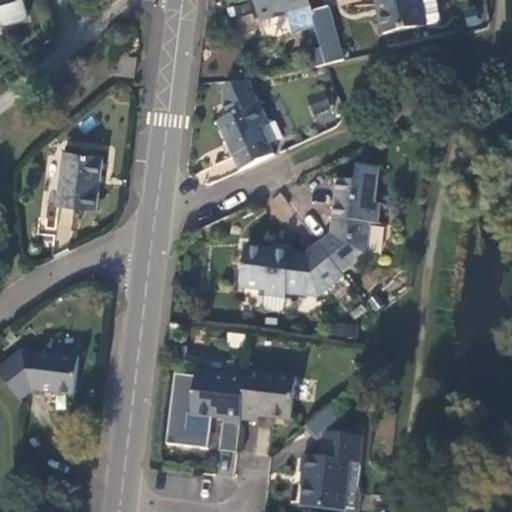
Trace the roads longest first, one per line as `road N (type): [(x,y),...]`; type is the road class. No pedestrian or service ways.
road 1 (residential): [(120,508),(153,232)]
road 2 (residential): [(153,232),(181,0)]
road 3 (residential): [(0,309),(153,232)]
road 4 (track): [(132,0),(0,106)]
road 5 (residential): [(153,232),(289,168)]
